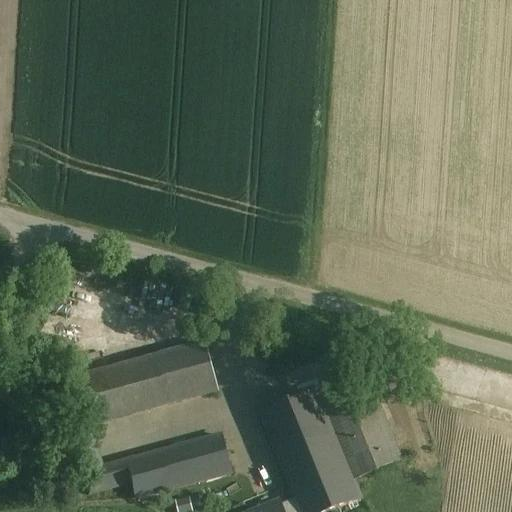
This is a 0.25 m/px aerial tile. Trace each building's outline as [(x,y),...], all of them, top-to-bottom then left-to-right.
[(68,257),(61,285),(193,318),(200,291),(68,257)] [(217,393),(205,345),(83,378),(96,426),(217,393)] [(262,418),(294,502),(298,511),(329,511),(361,499),(355,480),(400,463),(365,377),(262,418)] [(232,475),(220,439),(99,470),(90,434),(74,438),(89,496),(131,485),(134,500),(232,475)] [(298,511),(294,502),(280,508),(279,505),(262,511),(298,511)]
